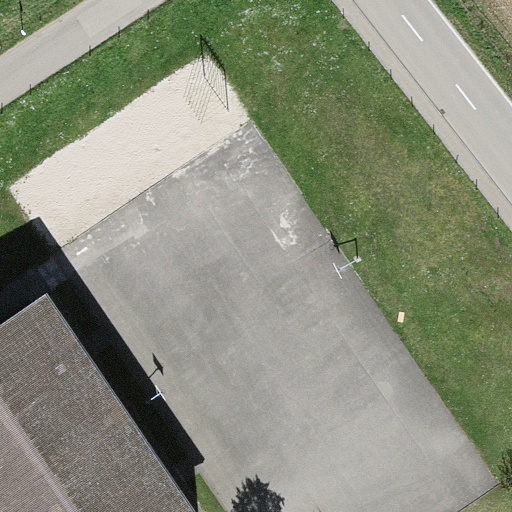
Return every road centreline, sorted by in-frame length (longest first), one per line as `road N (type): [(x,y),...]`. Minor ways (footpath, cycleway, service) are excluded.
road 1 (tertiary): [(390,0),(511,147)]
road 2 (unclassified): [(114,0),(0,76)]
